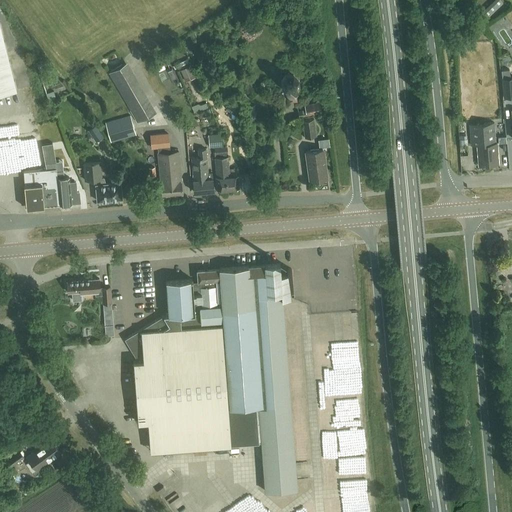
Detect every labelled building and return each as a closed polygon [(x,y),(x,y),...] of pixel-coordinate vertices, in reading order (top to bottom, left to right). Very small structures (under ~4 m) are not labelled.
[(0,26),(0,94),(16,90),(0,26)] [(193,41),(198,44),(202,37),(196,34),(193,41)] [(43,59),(36,63),(35,63),(40,72),(48,67),(43,59)] [(189,66),(180,70),(184,79),(193,76),(189,66)] [(509,69),(501,70),(501,72),(504,98),(511,96),(511,76),(510,77),(509,69)] [(295,91),(299,86),(299,78),(293,74),(286,74),(282,80),(283,88),(288,92),(289,100),(296,99),(295,91)] [(266,90),(268,86),(266,82),(261,83),(259,87),(262,90),(266,90)] [(306,114),(322,111),(320,103),(305,106),(306,114)] [(130,115),(105,122),(111,142),(136,136),(130,115)] [(305,137),(316,136),(314,119),(302,120),(305,137)] [(479,165),(498,163),(496,143),(495,143),(494,122),(470,124),(471,145),(478,144),(479,165)] [(102,136),(96,128),(89,133),(95,141),(102,136)] [(168,133),(150,135),(152,148),(170,146),(168,133)] [(220,133),(208,134),(209,147),(221,146),(220,133)] [(199,157),(191,157),(193,179),(194,192),(204,191),(214,190),(212,172),(208,172),(205,148),(198,149),(199,157)] [(323,149),(306,151),(310,181),(325,179),(324,171),(326,170),(323,149)] [(168,152),(158,153),(162,194),(172,193),(182,192),(178,151),(168,152)] [(217,190),(239,188),(238,175),(237,175),(234,168),(229,168),(228,156),(215,157),(216,177),(217,190)] [(57,169),(60,204),(80,202),(79,192),(77,192),(76,182),(70,182),(69,177),(63,177),(62,171),(73,170),(72,158),(56,160),(57,169)] [(121,199),(122,198),(122,197),(120,183),(120,182),(119,182),(105,184),(104,178),(102,178),(101,162),(83,163),(85,180),(96,179),(97,184),(96,184),(96,186),(97,199),(97,200),(97,201),(98,201),(98,200),(121,198),(121,199)] [(38,170),(23,172),(25,185),(27,207),(60,204),(57,169),(38,170)] [(261,441),(265,489),(296,488),(293,439),(283,299),(291,298),(289,276),(281,277),(280,264),(234,267),(195,270),(196,285),(193,285),(192,280),(166,282),(169,315),(164,315),(164,314),(125,338),(138,360),(134,361),(138,422),(143,421),(149,431),(150,451),(160,450),(163,455),(169,452),(167,450),(231,445),(231,444),(261,441)] [(68,292),(96,290),(96,295),(103,294),(104,303),(112,302),(111,286),(101,287),(100,278),(67,281),(68,292)] [(112,302),(104,303),(106,326),(114,325),(112,302)] [(61,452),(51,439),(27,456),(37,470),(61,452)] [(18,462),(24,458),(25,457),(20,451),(6,461),(11,468),(18,462)] [(163,486),(157,490),(160,494),(161,494),(166,490),(163,486)] [(281,493),(287,503),(305,492),(301,486),(290,494),(287,489),(281,493)]
